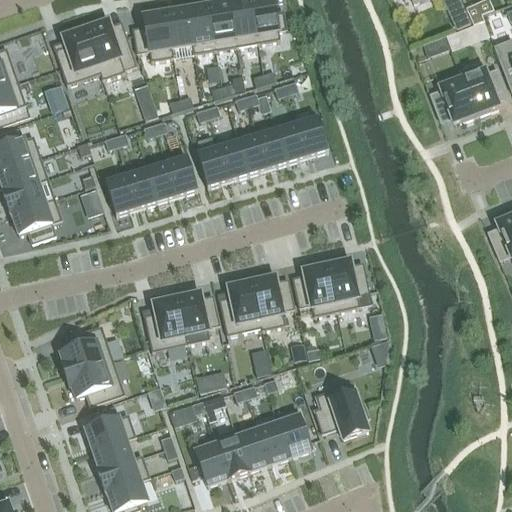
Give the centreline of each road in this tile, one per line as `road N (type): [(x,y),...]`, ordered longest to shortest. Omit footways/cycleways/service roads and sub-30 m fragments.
road 1 (residential): [(335,209),(148,269),(0,301)]
road 2 (residential): [(0,378),(45,511)]
